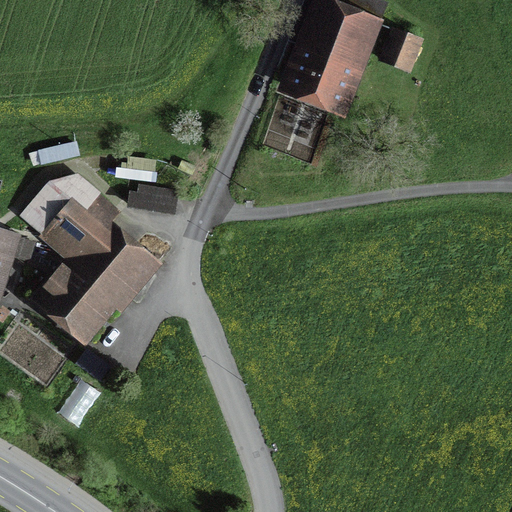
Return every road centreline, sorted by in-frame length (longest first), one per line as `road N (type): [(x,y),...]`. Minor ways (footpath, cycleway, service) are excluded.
road 1 (residential): [(269,511),(188,279),(204,212)]
road 2 (residential): [(204,212),(511,187)]
road 3 (residential): [(204,212),(292,0)]
